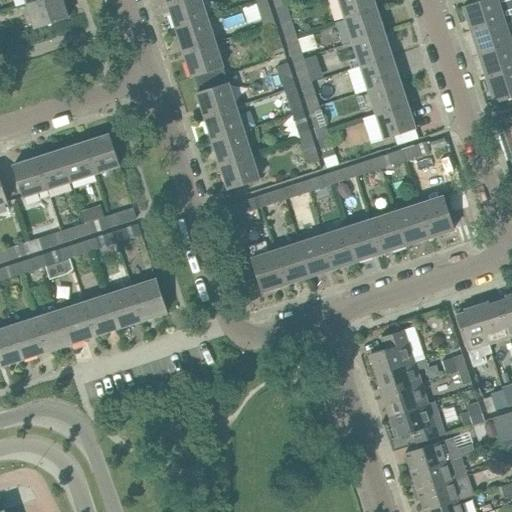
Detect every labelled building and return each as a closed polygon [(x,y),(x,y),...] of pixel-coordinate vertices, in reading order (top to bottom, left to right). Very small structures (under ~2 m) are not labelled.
[(62,0),(37,0),(27,3),(35,28),(68,17),(62,0)] [(207,18),(200,0),(181,0),(168,4),(176,28),(207,18)] [(263,0),(256,3),(262,22),(273,18),(266,0),(263,0)] [(272,0),(277,13),(287,10),(284,0),(272,0)] [(375,8),(372,0),(339,0),(345,18),(375,8)] [(504,19),(497,0),(479,0),(463,6),(471,30),(504,19)] [(383,32),(375,8),(345,18),(353,42),(383,32)] [(277,13),(283,32),(294,29),(287,10),(277,13)] [(215,42),(207,18),(176,28),(184,52),(191,50),(215,42)] [(511,43),(504,19),(471,30),(479,54),(511,43)] [(273,58),(284,55),(276,28),(265,32),(273,58)] [(391,56),(383,32),(353,42),(361,66),(391,56)] [(293,61),(303,58),(297,39),(286,42),(293,61)] [(215,42),(191,50),(184,52),(192,77),(194,76),(222,66),(215,42)] [(511,69),(511,43),(479,54),(487,78),(511,69)] [(399,80),(391,56),(361,66),(369,90),(399,80)] [(293,61),(299,81),(309,77),(303,58),(293,61)] [(276,66),(282,85),(293,81),(287,62),(276,66)] [(222,66),(194,76),(199,91),(197,92),(205,116),(235,106),(227,81),(222,66)] [(511,69),(487,78),(495,102),(511,96),(511,69)] [(407,104),(399,80),(369,90),(376,114),(399,107),(407,104)] [(308,110),(318,106),(312,87),(302,91),(308,110)] [(291,114),(302,111),(296,92),(285,95),(291,114)] [(407,104),(399,107),(376,114),(384,138),(415,128),(407,104)] [(243,130),(235,106),(205,116),(213,140),(243,130)] [(308,110),(314,129),(324,126),(318,106),(308,110)] [(291,114),(297,134),(309,130),(302,111),(291,114)] [(251,154),(243,130),(213,140),(221,164),(251,154)] [(119,164),(110,134),(85,142),(95,172),(119,164)] [(333,154),(328,136),(317,139),(323,157),(333,154)] [(318,159),(312,140),(301,144),(307,163),(318,159)] [(429,152),(426,141),(402,149),(405,159),(429,152)] [(95,172),(85,142),(61,150),(71,180),(95,172)] [(381,167),(405,159),(402,149),(378,157),(381,167)] [(71,180),(61,150),(37,158),(47,188),(71,180)] [(251,154),(221,164),(228,189),(259,178),(251,154)] [(357,175),(381,167),(378,157),(354,165),(357,175)] [(37,158),(13,166),(23,196),(47,188),(37,158)] [(333,183),(357,175),(354,165),(330,173),(333,183)] [(309,191),(333,183),(330,173),(305,181),(309,191)] [(285,199),(309,191),(305,181),(281,188),(285,199)] [(261,207),(285,199),(281,188),(257,196),(261,207)] [(454,229),(444,195),(420,203),(430,236),(454,229)] [(257,196),(252,198),(233,204),(237,214),(261,207),(257,196)] [(430,236),(420,203),(395,211),(406,244),(430,236)] [(137,218),(134,208),(110,216),(113,225),(137,218)] [(406,244),(395,211),(371,219),(382,252),(406,244)] [(89,233),(113,225),(110,216),(86,223),(89,233)] [(382,252),(371,219),(347,227),(358,260),(382,252)] [(65,241),(89,233),(86,223),(61,231),(65,241)] [(142,234),(139,224),(115,232),(118,242),(142,234)] [(358,260),(347,227),(323,235),(334,268),(358,260)] [(36,251),(65,241),(61,231),(32,241),(36,251)] [(94,250),(118,242),(115,232),(90,239),(94,250)] [(334,268),(323,235),(299,242),(310,276),(334,268)] [(70,257),(94,250),(90,239),(66,247),(70,257)] [(0,260),(1,262),(30,253),(27,242),(0,250),(0,260)] [(310,276),(299,242),(275,250),(285,283),(310,276)] [(46,265),(70,257),(66,247),(42,255),(46,265)] [(285,283),(275,250),(251,258),(261,291),(285,283)] [(21,273),(46,265),(42,255),(18,263),(21,273)] [(0,279),(21,273),(18,263),(0,268),(0,279)] [(167,311),(156,278),(132,286),(143,319),(167,311)] [(143,319),(132,286),(108,294),(119,327),(143,319)] [(119,327),(108,294),(84,302),(95,335),(119,327)] [(511,336),(511,296),(498,301),(509,337),(511,336)] [(509,337),(498,301),(478,308),(490,343),(509,337)] [(95,335),(84,302),(60,310),(71,343),(95,335)] [(490,343),(478,308),(456,315),(472,366),(486,361),(484,355),(492,353),(489,344),(490,343)] [(71,343),(60,310),(36,317),(47,351),(71,343)] [(47,351),(36,317),(12,325),(22,358),(47,351)] [(0,365),(22,358),(12,325),(0,329),(0,365)] [(381,337),(385,348),(372,353),(379,374),(424,359),(413,326),(404,329),(381,337)] [(458,370),(465,368),(461,354),(453,357),(458,370)] [(427,367),(424,359),(379,374),(386,394),(422,382),(417,370),(427,367)] [(465,368),(458,370),(462,384),(470,382),(465,368)] [(428,402),(422,382),(386,394),(392,415),(428,402)] [(399,436),(407,433),(412,432),(416,443),(445,433),(434,400),(428,402),(392,415),(399,436)] [(473,424),(483,421),(478,404),(468,407),(473,424)] [(511,439),(511,411),(496,416),(504,442),(511,439)] [(454,437),(446,439),(405,452),(411,472),(447,461),(462,456),(474,452),(472,444),(458,448),(454,437)] [(462,456),(447,461),(411,472),(418,492),(453,480),(468,476),(462,456)] [(459,500),(453,480),(418,492),(424,511),(459,500)] [(511,482),(501,486),(504,497),(511,494),(511,482)] [(463,511),(459,500),(424,511),(463,511)]
